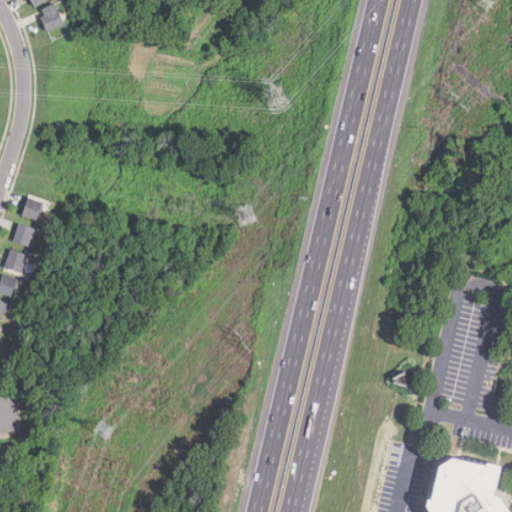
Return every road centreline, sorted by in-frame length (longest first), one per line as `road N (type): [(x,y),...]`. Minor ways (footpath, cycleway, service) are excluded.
road 1 (motorway): [(377,0),(255,511)]
road 2 (motorway): [(289,511),(377,146)]
road 3 (residential): [(0,185),(25,83),(0,6)]
road 4 (motorway): [(377,146),(411,0)]
